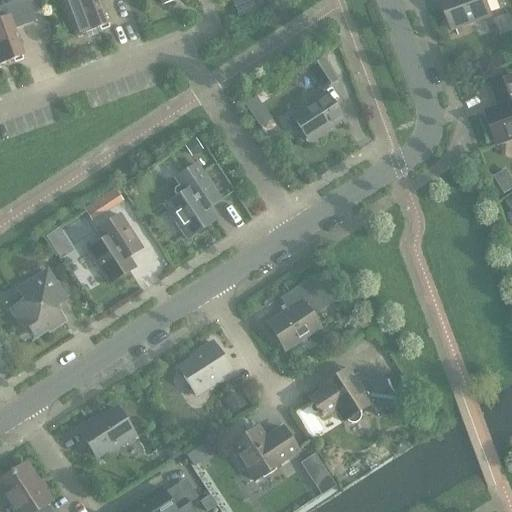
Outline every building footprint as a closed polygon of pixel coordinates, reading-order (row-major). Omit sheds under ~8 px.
[(14,30),(36,22),(28,0),(19,0),(0,7),(0,65),(24,56),(14,30)] [(62,0),(76,37),(110,25),(100,0),(62,0)] [(266,7),(263,0),(234,0),(239,15),(266,7)] [(455,29),(492,15),(485,0),(441,0),(449,23),(453,25),(455,29)] [(322,90),(336,81),(322,60),(309,69),(322,90)] [(511,78),(493,86),(502,108),(487,114),(498,144),(511,138),(511,78)] [(257,99),(246,107),(265,134),(276,126),(262,106),(270,101),(265,94),(257,99)] [(308,142),(342,120),(326,95),(292,117),(308,142)] [(196,139),(187,145),(193,155),(202,149),(196,139)] [(208,204),(217,198),(195,165),(177,177),(182,184),(174,189),(174,193),(177,198),(165,206),(187,239),(215,221),(207,209),(208,204)] [(511,170),(511,169),(498,173),(504,192),(511,188),(511,170)] [(121,196),(112,185),(82,204),(90,216),(121,196)] [(134,268),(126,256),(140,247),(119,216),(101,228),(107,238),(87,251),(109,284),(134,268)] [(58,229),(45,237),(52,247),(64,239),(58,229)] [(60,293),(47,273),(26,286),(33,296),(11,310),(21,325),(24,323),(33,336),(46,328),(48,331),(64,321),(50,299),(60,293)] [(320,329),(311,315),(333,300),(317,275),(280,299),(287,311),(267,325),(284,352),(320,329)] [(196,397),(220,381),(218,379),(230,371),(212,344),(190,358),(192,360),(178,369),(196,397)] [(322,390),(309,399),(322,419),(335,411),(343,423),(347,420),(350,423),(352,424),(356,424),(359,423),(361,422),(362,419),(363,416),(362,413),(361,411),(371,405),(378,416),(398,403),(377,371),(358,384),(348,369),(320,387),(322,390)] [(239,395),(226,403),(233,413),(245,405),(239,395)] [(116,409),(101,419),(100,416),(78,431),(96,458),(109,450),(111,452),(135,437),(116,409)] [(297,452),(282,429),(265,440),(258,428),(231,446),(254,481),(280,463),(297,452)] [(168,448),(167,454),(171,461),(181,454),(175,444),(168,448)] [(201,445),(186,455),(194,466),(209,456),(201,445)] [(304,461),(322,494),(337,486),(318,453),(304,461)] [(24,466),(0,481),(0,494),(3,499),(8,499),(16,511),(49,511),(45,505),(49,503),(24,466)] [(191,511),(187,505),(198,497),(186,479),(164,493),(161,489),(124,511),(191,511)]
